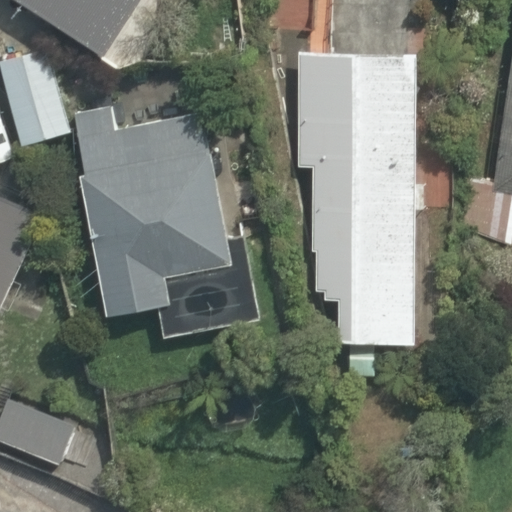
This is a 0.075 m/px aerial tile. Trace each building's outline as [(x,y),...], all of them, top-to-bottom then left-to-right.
[(177,0),(23,0),(130,71),(177,0)] [(457,68),(312,63),(308,186),(329,186),(325,313),(358,314),(357,350),(448,353),(457,68)] [(143,103),(85,113),(123,331),(263,306),(229,111),(147,126),(143,103)] [(0,314),(44,212),(0,193),(0,314)] [(80,425),(0,389),(0,444),(60,471),(80,425)]
